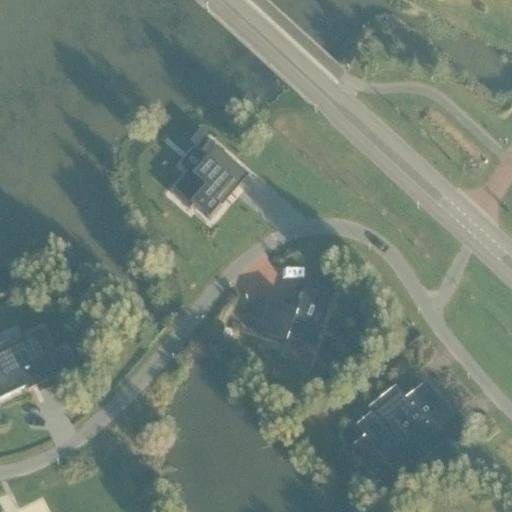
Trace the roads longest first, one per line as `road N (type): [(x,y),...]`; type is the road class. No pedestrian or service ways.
road 1 (residential): [(511,413),(472,373),(380,246),(323,226),(258,248),(79,437),(0,473)]
road 2 (tertiary): [(206,0),(470,243)]
road 3 (tertiary): [(480,224),(231,0)]
